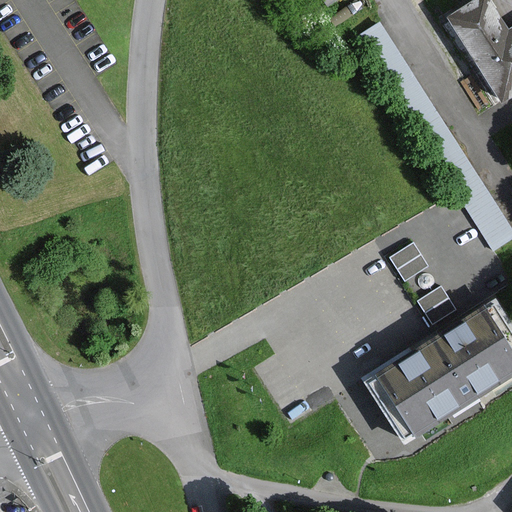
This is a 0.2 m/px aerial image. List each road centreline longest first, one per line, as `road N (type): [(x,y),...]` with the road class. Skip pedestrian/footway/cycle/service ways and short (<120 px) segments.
road 1 (unclassified): [(147,0),(138,117),(168,370)]
road 2 (unclassified): [(511,186),(398,0)]
road 3 (residential): [(397,511),(230,481),(206,484)]
road 4 (unclassified): [(168,370),(28,419)]
road 5 (residential): [(206,484),(168,370)]
